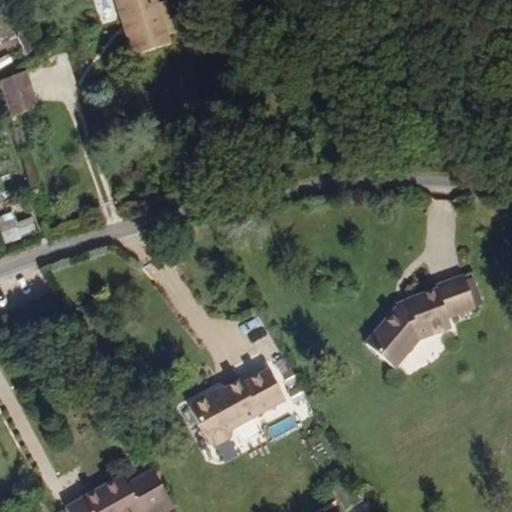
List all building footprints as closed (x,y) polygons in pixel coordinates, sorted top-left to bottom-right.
[(133,4),(95,26),(105,45),(143,23),(133,4)] [(181,88),(154,41),(143,23),(105,45),(141,110),(158,101),(181,88)] [(33,135),(72,117),(49,78),(24,93),(33,135)] [(0,218),(0,233),(2,242),(37,236),(33,218),(14,221),(13,216),(0,218)] [(452,310),(478,297),(465,267),(436,280),(437,283),(423,289),(423,287),(409,294),(411,297),(395,304),(369,338),(400,363),(416,335),(437,326),(438,327),(456,319),(452,310)] [(232,428),(287,398),(270,367),(243,383),(241,379),(227,387),(214,395),(212,392),(190,404),(211,443),(219,445),(231,437),(232,428)] [(227,387),(226,384),(212,392),(214,395),(227,387)] [(177,511),(180,510),(161,476),(134,491),(130,481),(71,511),(177,511)]
